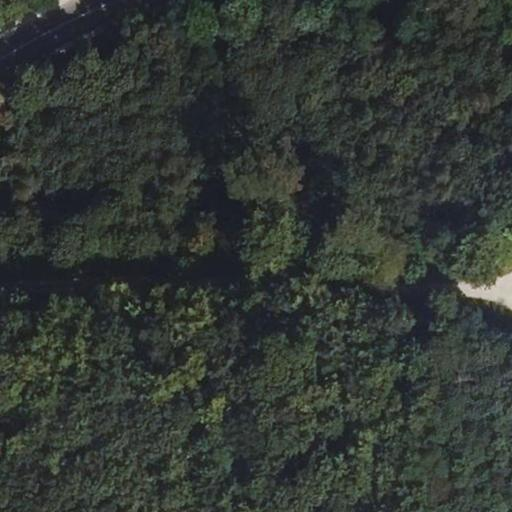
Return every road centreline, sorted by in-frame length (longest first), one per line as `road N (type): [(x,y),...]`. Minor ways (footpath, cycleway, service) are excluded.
road 1 (track): [(0,284),(511,286)]
road 2 (tertiary): [(0,63),(122,0)]
